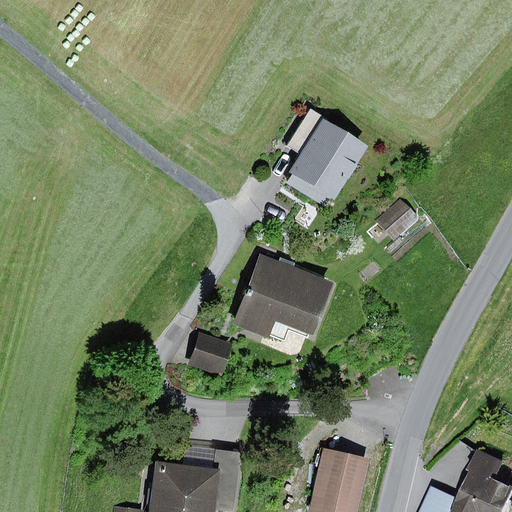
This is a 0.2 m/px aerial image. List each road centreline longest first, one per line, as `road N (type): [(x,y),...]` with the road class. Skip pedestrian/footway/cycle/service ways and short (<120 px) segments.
road 1 (residential): [(417,417),(189,407),(160,396),(153,364),(223,256),(218,204)]
road 2 (track): [(218,204),(0,27)]
road 3 (tertiary): [(511,229),(417,417)]
